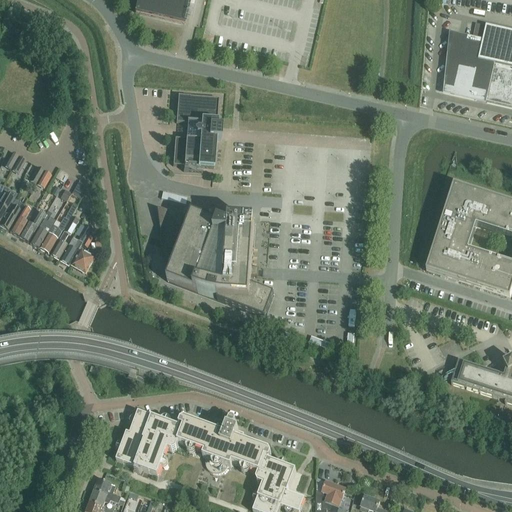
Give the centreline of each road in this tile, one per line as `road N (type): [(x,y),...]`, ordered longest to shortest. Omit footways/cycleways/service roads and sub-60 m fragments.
road 1 (residential): [(46,511),(82,413),(189,395),(316,439),(325,455),(481,511)]
road 2 (secondary): [(0,351),(64,345),(123,355),(449,482)]
road 3 (unclassified): [(407,117),(132,54)]
road 4 (unclassified): [(407,117),(388,338)]
road 5 (residential): [(132,116),(76,126),(67,143),(40,159),(0,142)]
road 6 (unclassified): [(132,116),(142,178),(225,200)]
